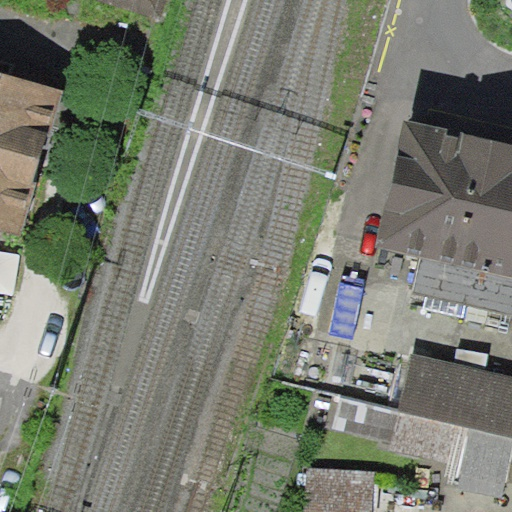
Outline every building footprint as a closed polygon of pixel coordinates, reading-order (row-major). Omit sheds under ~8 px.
[(152,0),(88,0),(148,17),(152,0)] [(0,80),(0,235),(23,242),(61,96),(0,80)] [(384,237),(511,266),(511,147),(410,124),(384,237)] [(511,376),(411,354),(390,448),(449,461),(444,482),(504,495),(508,480),(511,480),(511,376)] [(370,511),(371,480),(303,477),(302,511),(370,511)]
